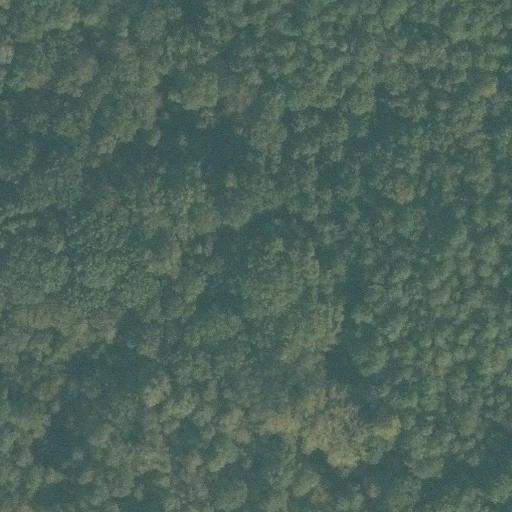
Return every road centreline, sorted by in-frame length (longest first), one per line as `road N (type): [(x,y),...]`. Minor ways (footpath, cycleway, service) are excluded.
road 1 (track): [(438,511),(254,135)]
road 2 (track): [(511,106),(319,100),(254,135)]
road 3 (track): [(254,135),(187,0)]
